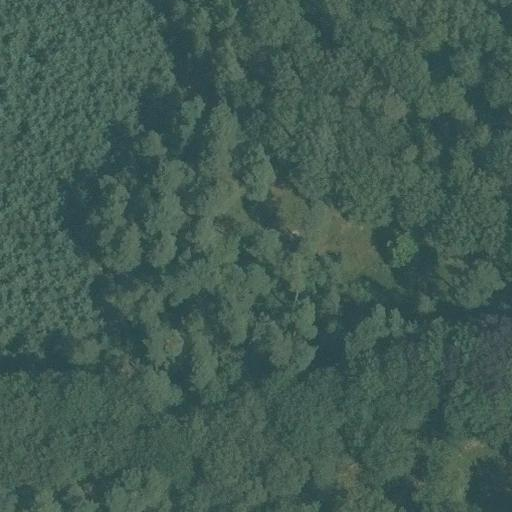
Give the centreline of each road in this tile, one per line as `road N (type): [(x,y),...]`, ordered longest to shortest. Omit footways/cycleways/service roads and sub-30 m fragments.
road 1 (track): [(511,358),(317,378),(116,453),(0,460)]
road 2 (track): [(281,0),(236,73),(230,125),(270,169),(511,282)]
